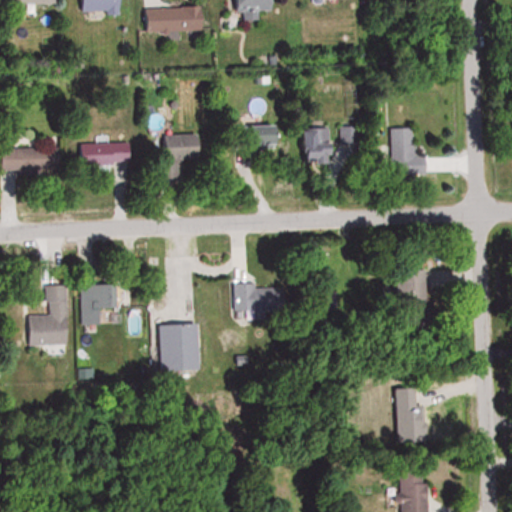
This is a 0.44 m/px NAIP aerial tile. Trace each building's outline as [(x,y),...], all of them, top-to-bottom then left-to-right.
[(196,7),(137,9),(138,33),(197,31),(196,7)] [(294,130),(294,164),(325,164),(325,130),(294,130)] [(387,178),(423,178),(423,157),(411,157),(411,130),(387,130),(387,178)] [(156,136),(156,181),(178,181),(178,163),(192,163),(192,136),(156,136)] [(75,145),(75,166),(126,165),(125,144),(75,145)] [(0,149),(0,174),(53,175),(53,149),(0,149)] [(421,271),(390,271),(390,305),(421,305),(421,271)] [(250,289),(250,284),(229,285),(230,313),(279,312),(279,289),(250,289)] [(77,286),(77,326),(99,326),(99,309),(110,309),(110,286),(77,286)] [(22,303),(23,345),(62,345),(62,287),(41,287),(41,303),(22,303)] [(194,371),(193,325),(154,326),(155,372),(194,371)] [(394,511),(421,511),(421,470),(394,471),(394,511)]
